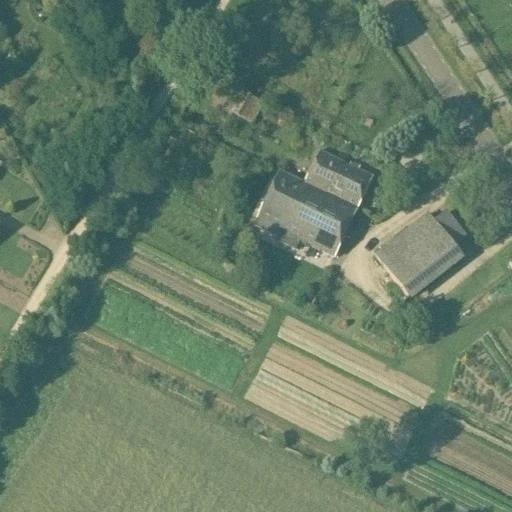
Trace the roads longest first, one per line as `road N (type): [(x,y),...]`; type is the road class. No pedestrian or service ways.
road 1 (track): [(0,352),(218,0)]
road 2 (tertiary): [(511,165),(402,0)]
